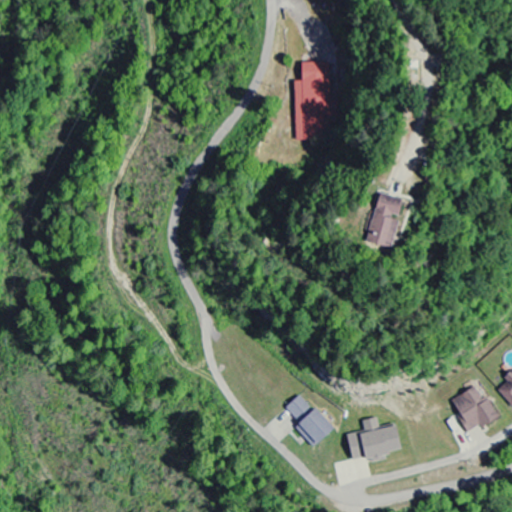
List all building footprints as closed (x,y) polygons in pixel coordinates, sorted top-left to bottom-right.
[(331,107),(330,64),(301,65),(302,83),(294,83),(295,142),(323,141),(323,108),(331,107)] [(381,196),(356,188),(340,237),(367,245),(376,216),(375,216),(381,196)] [(511,407),(511,378),(510,381),(497,392),(511,408),(511,407)] [(497,420),(487,397),(480,400),(476,389),(450,400),(464,433),(497,420)] [(282,410),(314,448),(332,432),(300,395),(282,410)] [(401,451),(398,433),(393,434),(391,427),(377,430),(375,419),(360,422),(362,432),(344,436),(349,461),(401,451)]
